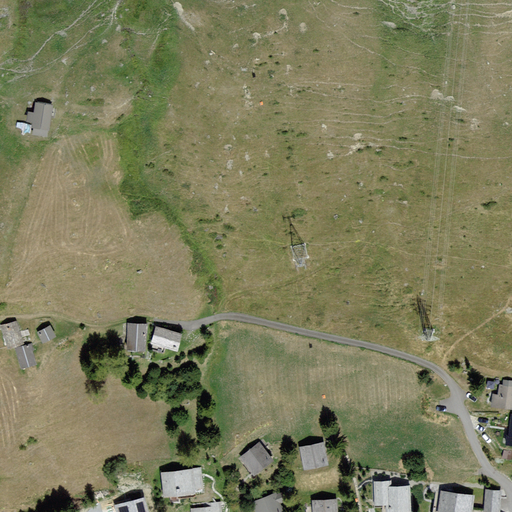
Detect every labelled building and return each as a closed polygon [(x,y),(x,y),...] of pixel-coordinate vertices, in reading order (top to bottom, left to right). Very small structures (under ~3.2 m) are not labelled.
[(46,105),(30,103),(28,113),(23,113),(21,122),(25,122),(25,127),(29,128),(27,135),(39,137),(46,105)] [(22,341),(16,322),(2,327),(8,345),(22,341)] [(145,349),(147,323),(128,322),(126,348),(145,349)] [(55,335),(50,325),(38,332),(43,341),(55,335)] [(179,332),(157,326),(153,343),(175,348),(179,332)] [(35,361),(30,344),(16,349),(21,366),(35,361)] [(510,381),(500,380),(499,385),(495,385),(493,395),(488,394),(486,405),(508,408),(511,388),(511,387),(510,387),(510,381)] [(511,444),(511,413),(511,414),(508,413),(502,443),(506,443),(511,444)] [(294,448),(299,469),(323,463),(318,442),(294,448)] [(236,457),(250,474),(266,461),(253,444),(236,457)] [(154,472),(157,497),(196,493),(193,467),(154,472)] [(406,510),(407,488),(381,487),(380,509),(406,510)] [(494,511),(496,491),(483,489),(480,509),(494,511)] [(434,490),(431,511),(464,511),(467,494),(434,490)] [(248,502),(252,511),(278,511),(271,493),(248,502)] [(108,506),(109,511),(139,511),(136,499),(108,506)] [(306,499),(306,511),(334,511),(334,499),(306,499)] [(183,507),(183,511),(214,511),(213,503),(183,507)]
